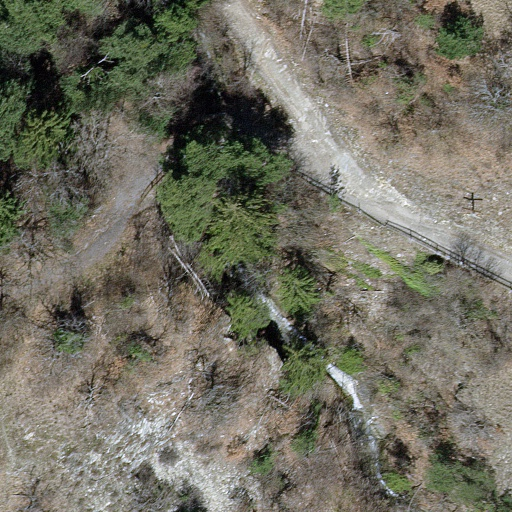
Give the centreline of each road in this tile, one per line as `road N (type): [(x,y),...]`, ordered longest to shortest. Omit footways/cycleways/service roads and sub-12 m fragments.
road 1 (track): [(0,288),(67,267),(117,224),(139,176),(179,142),(229,130),(277,144),(511,273)]
road 2 (track): [(227,0),(408,219)]
